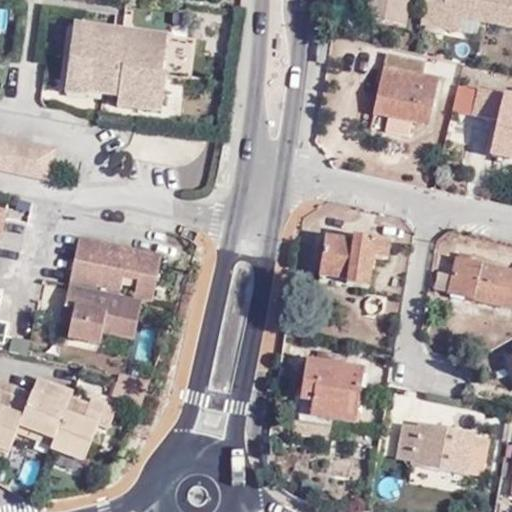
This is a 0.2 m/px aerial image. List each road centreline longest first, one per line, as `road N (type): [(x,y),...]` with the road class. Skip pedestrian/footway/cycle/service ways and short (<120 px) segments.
road 1 (secondary): [(262,0),(233,226),(194,397),(163,471)]
road 2 (secondary): [(233,471),(282,173)]
road 3 (residential): [(282,173),(511,225)]
road 4 (secondary): [(282,173),(303,0)]
